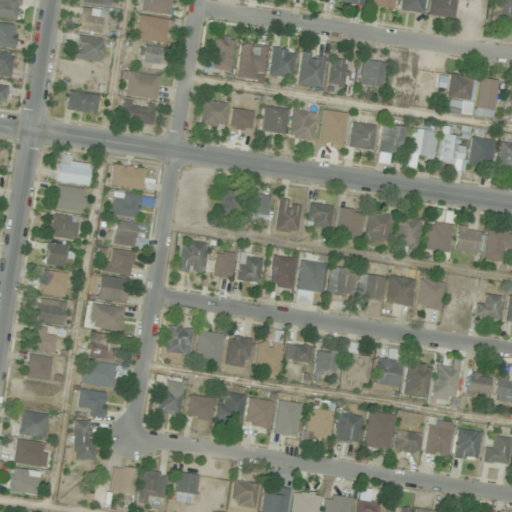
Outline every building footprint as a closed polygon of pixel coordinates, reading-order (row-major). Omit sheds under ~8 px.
[(0,0),(0,17),(15,21),(19,0),(0,0)] [(169,0),(136,0),(140,1),(139,12),(168,15),(169,0)] [(392,0),(369,0),(368,6),(391,9),(392,0)] [(420,13),(422,0),(399,0),(398,10),(420,13)] [(428,0),(427,16),(452,18),(453,0),(434,0),(435,0),(430,0),(428,0)] [(511,0),(487,0),(488,24),(511,24),(511,0)] [(101,10),(79,8),(77,31),(99,33),(101,10)] [(166,20),(136,16),(133,39),(163,43),(166,20)] [(0,46),(11,48),(14,26),(0,23),(0,46)] [(227,72),(233,39),(216,35),(209,69),(227,72)] [(101,39),(75,37),(73,59),(99,61),(101,39)] [(263,45),(238,44),(236,77),(247,77),(247,70),(262,70),(263,45)] [(139,61),(158,64),(160,48),(142,45),(139,61)] [(290,78),(293,51),(269,48),(266,76),(290,78)] [(0,76),(9,77),(10,53),(0,52),(0,76)] [(323,56),(299,53),(295,84),(319,87),(323,56)] [(325,84),(342,87),(345,60),(328,58),(325,84)] [(379,88),(383,63),(360,59),(356,84),(379,88)] [(121,74),(121,98),(156,98),(156,74),(121,74)] [(446,99),(472,99),(472,76),(446,76),(446,99)] [(491,118),(494,80),(477,78),(473,116),(491,118)] [(65,110),(94,113),(96,95),(66,92),(65,110)] [(149,126),(152,108),(121,101),(117,119),(149,126)] [(225,103),(201,102),(199,125),(223,127),(225,103)] [(285,110),(262,106),(258,131),(281,135),(285,110)] [(312,112),(288,112),(288,140),(312,140),(312,112)] [(371,125),(348,124),(347,148),(371,149),(371,125)] [(402,127),(379,126),(378,153),(401,154),(402,127)] [(436,162),(459,164),(462,139),(450,138),(451,128),(440,127),(436,162)] [(434,133),(409,130),(406,155),(430,158),(434,133)] [(499,143),(495,169),(511,172),(511,136),(510,136),(509,145),(499,143)] [(491,140),(469,137),(466,165),(488,167),(491,140)] [(68,162),(69,157),(57,155),(53,181),(85,185),(88,165),(68,162)] [(143,169),(111,165),(108,185),(140,190),(143,169)] [(80,212),(83,189),(54,186),(52,209),(80,212)] [(239,211),(239,191),(216,191),(216,211),(239,211)] [(139,195),(111,192),(109,214),(136,217),(139,195)] [(266,219),(267,195),(247,194),(246,218),(266,219)] [(299,203),(278,199),(272,230),(293,234),(299,203)] [(305,226),(327,228),(329,206),(307,204),(305,226)] [(353,240),(359,212),(338,207),(331,236),(353,240)] [(77,218),(50,214),(46,237),(73,241),(77,218)] [(388,245),(388,214),(364,214),(364,245),(388,245)] [(418,220),(396,218),(394,248),(415,250),(418,220)] [(450,225),(426,221),(422,249),(445,253),(450,225)] [(134,222),(112,222),(112,247),(142,247),(142,238),(134,238),(134,222)] [(478,228),(454,228),(453,253),(477,253),(478,228)] [(481,259),(498,262),(501,250),(507,251),(510,235),(487,230),(481,259)] [(176,271),(199,274),(203,244),(180,241),(176,271)] [(61,267),(64,245),(45,243),(42,264),(61,267)] [(130,274),(129,250),(109,251),(109,261),(101,262),(101,275),(130,274)] [(260,258),(238,254),(234,280),(256,283),(260,258)] [(290,288),(292,258),(270,256),(269,287),(290,288)] [(321,263),(296,262),(295,290),(320,292),(321,263)] [(350,269),(326,269),(326,296),(350,296),(350,269)] [(62,297),(65,273),(42,271),(40,295),(62,297)] [(378,301),(381,277),(357,274),(354,297),(378,301)] [(407,306),(411,280),(388,276),(383,303),(407,306)] [(123,303),(126,280),(98,277),(96,300),(123,303)] [(413,307),(436,311),(442,282),(418,277),(413,307)] [(476,303),(473,316),(495,321),(500,298),(482,294),(480,304),(476,303)] [(60,326),(64,304),(36,298),(32,321),(60,326)] [(121,309),(90,304),(87,326),(118,331),(121,309)] [(163,351),(185,356),(190,330),(168,326),(163,351)] [(29,350),(51,353),(54,331),(32,328),(29,350)] [(216,364),(219,333),(196,331),(193,361),(216,364)] [(111,356),(108,333),(84,337),(87,360),(111,356)] [(245,368),(248,339),(226,336),(223,365),(245,368)] [(275,373),(279,344),(257,340),(252,370),(275,373)] [(369,359),(354,355),(357,345),(348,343),(339,381),(362,386),(369,359)] [(307,362),(307,345),(282,345),(282,362),(307,362)] [(400,351),(386,349),(384,358),(377,357),(373,384),(394,388),(400,351)] [(318,381),(320,372),(332,374),(336,354),(316,350),(310,379),(318,381)] [(49,358),(27,355),(23,378),(46,382),(49,358)] [(430,399),(452,401),(457,360),(449,359),(448,367),(434,366),(430,399)] [(110,388),(114,366),(84,362),(81,383),(110,388)] [(429,367),(405,362),(400,395),(423,399),(429,367)] [(491,401),(511,403),(511,368),(506,368),(505,378),(494,377),(491,401)] [(487,374),(466,373),(465,394),(486,394),(487,374)] [(177,414),(180,390),(158,387),(155,412),(177,414)] [(84,416),(102,417),(104,392),(77,390),(75,409),(85,410),(84,416)] [(184,417),(208,420),(211,399),(188,395),(184,417)] [(214,422),(239,422),(239,395),(222,395),(222,402),(214,402),(214,422)] [(266,428),(270,402),(247,398),(242,424),(266,428)] [(271,434),(294,437),(299,404),(276,401),(271,434)] [(330,411),(305,408),(301,442),(309,443),(310,437),(327,439),(330,411)] [(361,446),(386,450),(392,416),(367,411),(361,446)] [(43,437),(44,413),(17,412),(16,436),(43,437)] [(358,416),(336,413),(332,441),(354,444),(358,416)] [(71,460),(90,460),(90,421),(71,421),(71,460)] [(421,453),(447,457),(451,424),(426,421),(421,453)] [(391,449),(415,454),(419,435),(395,430),(391,449)] [(474,461),(477,432),(455,430),(452,459),(474,461)] [(504,464),(507,438),(485,436),(483,462),(504,464)] [(44,443),(13,439),(11,464),(41,468),(44,443)] [(135,470),(111,466),(107,492),(131,496),(135,470)] [(5,492),(33,495),(36,474),(8,470),(5,492)] [(165,474),(140,470),(135,503),(148,504),(149,497),(161,499),(165,474)] [(197,477),(176,471),(169,500),(190,505),(197,477)] [(228,505),(252,508),(255,484),(231,481),(228,505)] [(258,511),(284,511),(288,490),(273,487),(271,496),(261,494),(258,511)] [(315,511),(318,495),(294,491),(290,511),(315,511)] [(345,511),(348,498),(324,494),(320,511),(345,511)] [(375,511),(376,502),(355,500),(353,511),(375,511)]
